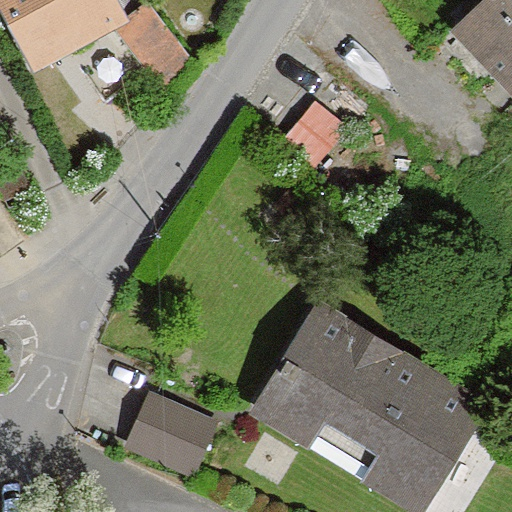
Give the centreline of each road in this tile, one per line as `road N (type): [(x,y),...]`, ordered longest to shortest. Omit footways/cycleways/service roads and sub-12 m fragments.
road 1 (unclassified): [(92,266),(280,0)]
road 2 (unclassified): [(0,486),(30,437),(92,266)]
road 3 (residential): [(92,266),(0,77)]
